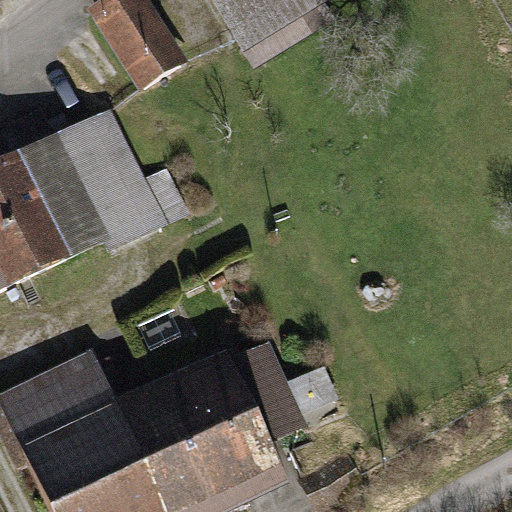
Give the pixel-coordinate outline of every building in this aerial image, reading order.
[(124,0),(93,19),(142,98),(187,70),(143,0),(124,0)] [(202,0),(255,80),(336,27),(324,9),(338,0),(202,0)] [(111,124),(0,183),(0,317),(167,228),(111,124)] [(0,416),(48,511),(162,511),(116,420),(87,361),(0,403),(0,416)] [(215,371),(116,420),(162,511),(257,511),(280,501),(215,371)]
